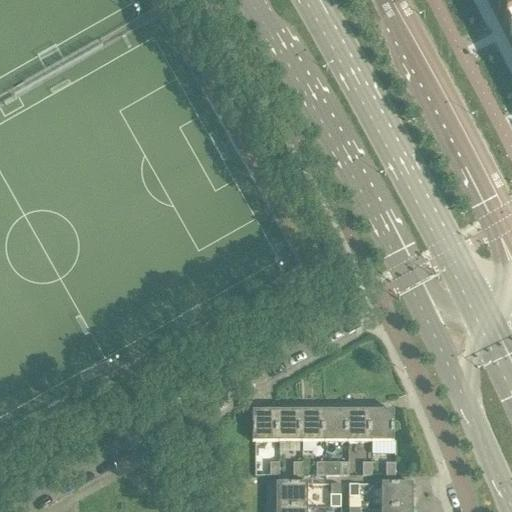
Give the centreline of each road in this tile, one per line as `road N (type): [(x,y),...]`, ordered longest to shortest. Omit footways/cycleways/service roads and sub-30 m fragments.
road 1 (residential): [(471,511),(381,301),(177,414)]
road 2 (secondary): [(479,306),(309,0)]
road 3 (secondary): [(253,0),(415,289)]
road 4 (residential): [(177,414),(5,511)]
road 5 (secondary): [(460,392),(511,508)]
